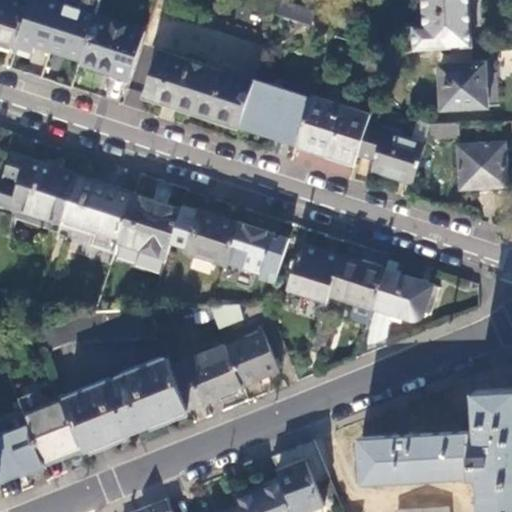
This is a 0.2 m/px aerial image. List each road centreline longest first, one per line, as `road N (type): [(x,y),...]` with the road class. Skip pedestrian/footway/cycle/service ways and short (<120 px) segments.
road 1 (residential): [(511,261),(0,98)]
road 2 (tertiary): [(59,506),(511,325)]
